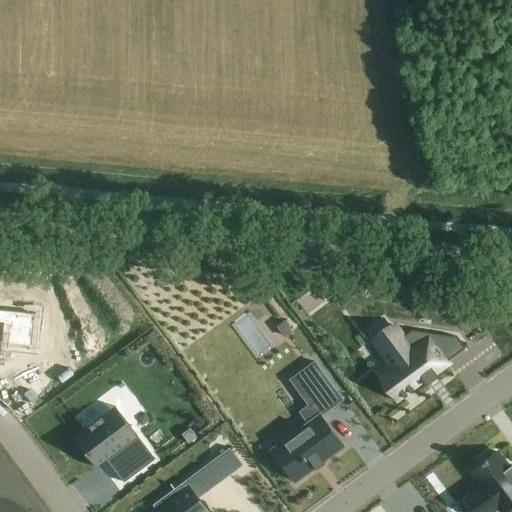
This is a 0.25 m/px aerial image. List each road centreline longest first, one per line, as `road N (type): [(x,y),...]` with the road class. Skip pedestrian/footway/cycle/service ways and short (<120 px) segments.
road 1 (tertiary): [(511,267),(0,223)]
road 2 (residential): [(511,382),(333,511)]
